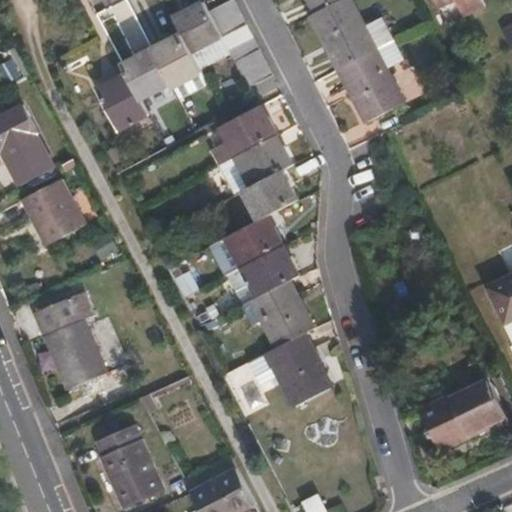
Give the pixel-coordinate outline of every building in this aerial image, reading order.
[(231,0),(210,11),(217,23),(241,12),(234,0),(231,0)] [(309,0),(317,13),(341,0),(309,0)] [(367,26),(352,0),(341,0),(317,13),(312,16),(340,69),(396,39),(384,17),(367,26)] [(436,0),(440,8),(455,0),(458,0),(465,15),(486,5),(483,0),(436,0)] [(224,37),(217,23),(210,11),(205,2),(175,17),(184,33),(194,52),(224,37)] [(241,12),(217,23),(224,37),(248,24),(241,12)] [(248,24),(224,37),(230,49),(254,37),(248,24)] [(511,24),(503,29),(511,47),(511,46),(511,24)] [(203,69),(194,52),(184,33),(153,49),(172,85),(174,89),(205,72),(203,69)] [(230,49),(224,37),(194,52),(203,69),(233,54),(230,49)] [(254,37),(230,49),(233,54),(237,62),(261,50),(254,37)] [(406,59),(396,39),(340,69),(368,123),(406,103),(389,69),(406,59)] [(12,54),(24,77),(30,74),(16,46),(10,50),(12,54)] [(172,85),(153,49),(123,65),(128,73),(142,100),(172,85)] [(261,50),(237,62),(244,75),(267,62),(261,50)] [(267,62),(244,75),(250,87),(274,75),(267,62)] [(15,66),(5,72),(11,83),(22,78),(15,66)] [(210,83),(205,72),(174,89),(180,100),(210,83)] [(142,100),(128,73),(98,88),(120,130),(150,115),(143,102),(142,100)] [(0,152),(2,151),(21,187),(57,168),(39,134),(23,103),(0,115),(0,152)] [(222,126),(232,146),(237,157),(279,135),(262,105),(222,126)] [(237,157),(221,165),(236,195),(245,190),(285,170),(295,164),(279,135),(237,157)] [(237,157),(232,146),(215,154),(221,165),(237,157)] [(118,147),(109,151),(118,170),(126,166),(124,161),(118,147)] [(67,172),(78,166),(75,159),(63,165),(67,172)] [(285,170),(245,190),(261,221),(270,216),(301,200),(285,170)] [(37,212),(53,243),(88,225),(63,179),(23,200),(31,215),(37,212)] [(48,246),(53,243),(37,212),(31,215),(48,246)] [(270,216),(261,221),(211,246),(226,276),(228,275),(286,246),(270,216)] [(164,217),(155,223),(160,231),(170,225),(164,217)] [(286,246),(228,275),(244,305),(253,301),(292,281),(301,276),(286,246)] [(178,278),(185,274),(180,264),(173,268),(178,278)] [(195,269),(185,274),(178,278),(188,296),(204,287),(195,269)] [(511,276),(490,287),(507,323),(511,320),(511,276)] [(292,281),(253,301),(278,348),(297,339),(307,334),(317,329),(292,281)] [(87,292),(36,313),(69,389),(109,373),(89,326),(86,319),(96,315),(87,292)] [(196,297),(189,301),(195,312),(202,309),(196,297)] [(216,304),(205,309),(211,319),(221,314),(216,304)] [(335,387),(307,334),(297,339),(278,348),(251,361),(263,386),(280,377),(296,407),(335,387)] [(489,381),(425,412),(444,450),(485,429),(488,435),(510,424),(489,381)] [(138,424),(97,441),(126,509),(166,491),(138,424)] [(203,511),(244,511),(258,505),(233,458),(187,482),(192,492),(203,511)] [(328,511),(320,495),(305,502),(309,511),(328,511)]
